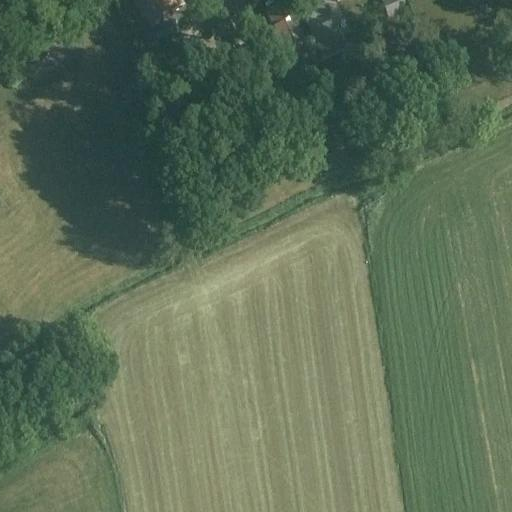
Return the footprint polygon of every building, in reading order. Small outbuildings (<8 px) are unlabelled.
[(9,0),(8,0),(0,5),(0,23),(3,28),(20,17),(9,0)] [(169,17),(182,8),(176,0),(130,0),(150,29),(159,24),(169,17)] [(220,0),(217,3),(231,23),(263,0),(220,0)] [(377,0),(385,15),(405,5),(403,0),(377,0)] [(287,58),(292,56),(309,49),(312,48),(290,2),(286,4),(272,10),(266,13),(279,42),(287,58)] [(340,37),(326,6),(303,17),(317,48),(340,37)]
